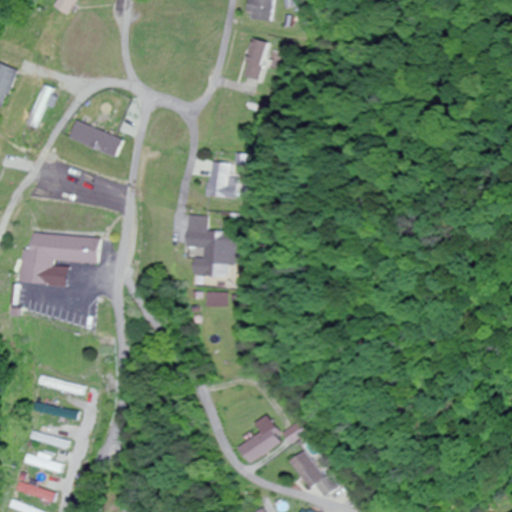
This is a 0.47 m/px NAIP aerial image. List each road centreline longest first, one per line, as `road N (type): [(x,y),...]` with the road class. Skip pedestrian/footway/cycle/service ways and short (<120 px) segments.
road 1 (residential): [(67,511),(109,432),(118,384),(142,104),(121,69),(86,85),(29,164),(0,241)]
road 2 (residential): [(122,270),(228,458),(288,501),(334,511)]
